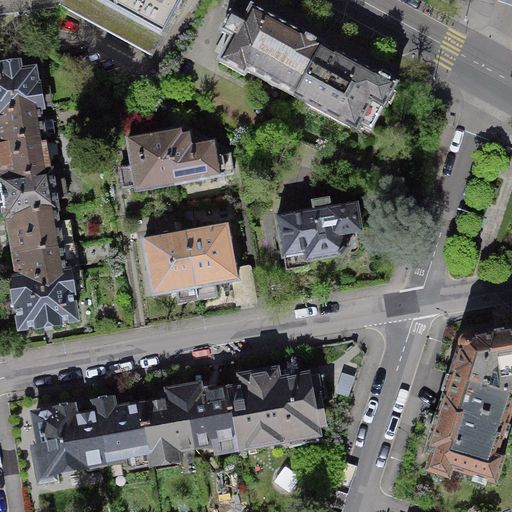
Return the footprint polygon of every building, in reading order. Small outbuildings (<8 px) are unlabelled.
[(59,5),(61,0),(0,0),(0,13),(59,5)] [(61,0),(59,5),(152,56),(182,0),(61,0)] [(323,46),(299,33),(299,34),(252,8),(244,23),(237,19),(231,16),(222,32),(232,38),(219,62),(244,76),(247,71),(266,82),(260,93),(278,103),(285,92),(294,98),(323,46)] [(328,49),(323,46),(294,98),(356,131),(360,124),(371,130),(383,108),(384,108),(396,85),(374,73),(373,73),(328,49)] [(0,114),(41,108),(38,87),(36,87),(30,47),(0,51),(0,56),(2,70),(3,76),(0,76),(0,114)] [(0,142),(43,135),(55,133),(53,120),(41,121),(39,110),(41,109),(41,108),(0,114),(0,142)] [(166,133),(175,185),(208,179),(234,174),(230,154),(217,157),(215,149),(207,144),(191,147),(189,134),(182,136),(181,131),(166,133)] [(175,185),(166,133),(127,140),(132,166),(119,169),(123,189),(136,186),(137,192),(157,188),(175,185)] [(0,178),(0,179),(49,172),(47,156),(58,155),(56,143),(45,145),(43,135),(0,142),(0,168),(1,172),(2,178),(0,178)] [(290,137),(280,156),(284,158),(301,167),(315,172),(315,171),(319,164),(324,155),(290,137)] [(280,195),(312,198),(313,186),(315,172),(301,167),(284,158),(280,195)] [(5,217),(57,209),(56,201),(67,200),(64,181),(53,183),(51,172),(49,172),(0,179),(0,183),(4,210),(5,217)] [(313,211),(276,218),(286,272),(309,268),(308,262),(339,256),(342,258),(348,249),(345,247),(343,234),(358,231),(359,229),(358,219),(356,209),(354,207),(334,211),(332,199),(312,203),(313,211)] [(14,254),(72,244),(68,221),(57,223),(55,212),(57,212),(57,209),(5,217),(6,219),(8,218),(9,225),(14,254)] [(186,233),(198,300),(217,297),(215,284),(232,281),(236,303),(256,299),(251,268),(250,267),(249,267),(248,267),(236,269),(228,225),(218,227),(186,233)] [(179,304),(198,300),(186,233),(153,239),(144,240),(153,295),(177,291),(179,304)] [(69,273),(81,271),(77,249),(72,246),(72,244),(14,254),(15,260),(18,280),(69,271),(69,273)] [(81,272),(81,271),(69,273),(69,271),(18,280),(12,281),(15,302),(5,303),(9,325),(20,323),(21,328),(37,326),(37,328),(48,326),(59,324),(59,322),(75,320),(71,293),(83,291),(80,272),(81,272)] [(511,329),(499,332),(473,337),(467,338),(466,338),(465,339),(464,339),(464,340),(463,340),(462,341),(462,342),(461,343),(460,349),(459,349),(451,374),(486,385),(485,388),(511,396),(511,400),(511,329)] [(230,390),(229,390),(240,448),(288,440),(289,447),(318,442),(315,425),(323,424),(318,400),(327,399),(322,376),(307,379),(307,377),(287,381),(287,376),(286,370),(241,379),(243,389),(230,391),(230,390)] [(497,454),(511,407),(511,400),(511,396),(485,388),(486,385),(451,374),(450,375),(451,375),(444,396),(435,424),(426,449),(427,450),(425,454),(431,456),(426,471),(449,478),(452,470),(496,484),(504,457),(497,454)] [(198,387),(184,390),(194,446),(214,443),(216,453),(240,448),(229,390),(199,396),(199,391),(198,387)] [(176,450),(194,446),(184,390),(169,393),(170,397),(171,401),(142,406),(152,464),(177,459),(176,450)] [(127,468),(152,464),(142,406),(113,411),(112,407),(111,402),(97,405),(107,462),(125,459),(127,468)] [(103,463),(107,462),(97,405),(96,405),(97,414),(74,419),(73,414),(72,409),(35,416),(41,448),(35,449),(41,482),(55,479),(54,472),(86,466),(89,470),(102,468),(103,463)]
